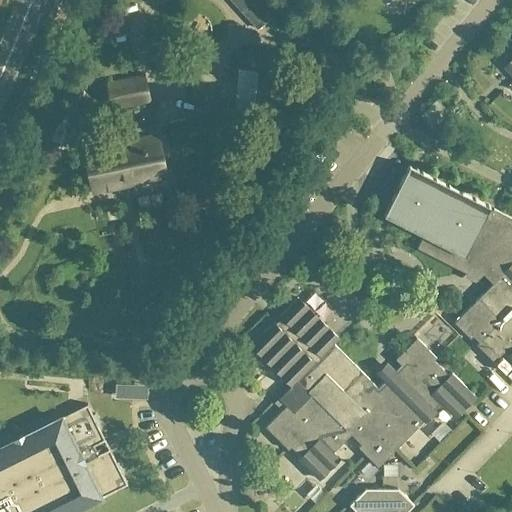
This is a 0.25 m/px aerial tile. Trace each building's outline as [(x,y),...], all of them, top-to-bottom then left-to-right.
[(258,31),(270,20),(252,0),(231,0),(231,1),(258,31)] [(373,83),(381,75),(370,65),(363,73),(373,83)] [(256,74),(252,114),(264,115),(268,76),(256,74)] [(150,102),(144,78),(106,86),(112,111),(150,102)] [(442,120),(438,115),(444,109),(436,101),(421,117),(433,129),(442,120)] [(92,195),(166,179),(157,138),(83,154),(92,195)] [(326,170),(335,181),(347,171),(337,160),(326,170)] [(416,250),(459,271),(478,281),(483,276),(492,286),(454,324),(493,363),(498,358),(503,353),(511,362),(511,220),(489,209),(490,208),(409,167),(383,217),(423,237),(416,250)] [(273,324),(251,346),(289,384),(291,387),(279,400),(286,407),(265,428),(288,452),(291,449),(300,458),(297,461),(317,480),(338,459),(333,454),(350,436),(361,446),(358,449),(377,469),(440,406),(453,418),(474,397),(451,374),(448,377),(433,362),(436,359),(416,340),(395,361),(401,366),(394,373),(388,368),(379,377),(385,382),(377,390),(374,386),(361,373),(333,345),(338,341),(297,300),(296,301),(273,324)] [(104,442),(86,406),(0,448),(0,511),(77,511),(126,487),(109,451),(97,456),(93,447),(104,442)] [(381,511),(381,490),(365,490),(349,507),(354,511),(381,511)] [(381,490),(381,511),(407,511),(414,506),(397,490),(381,490)]
